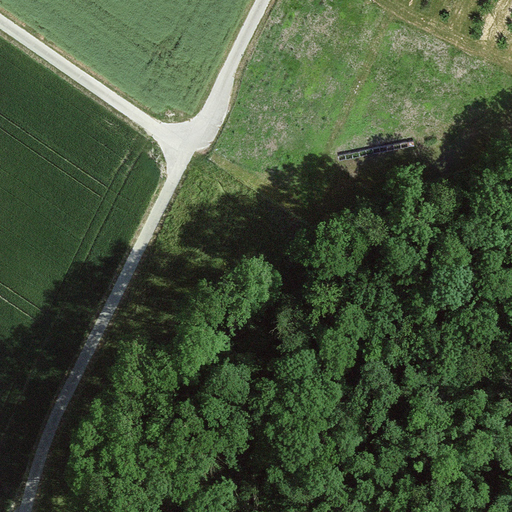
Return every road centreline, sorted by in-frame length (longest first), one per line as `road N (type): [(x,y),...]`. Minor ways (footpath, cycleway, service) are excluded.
road 1 (track): [(186,137),(61,409),(31,511)]
road 2 (track): [(254,0),(186,137),(0,10)]
